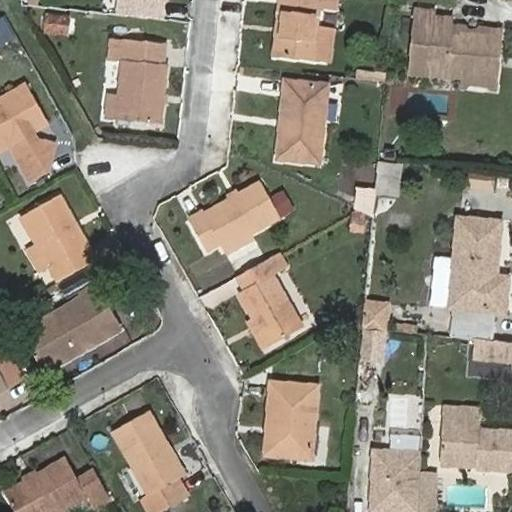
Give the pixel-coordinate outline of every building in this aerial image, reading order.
[(128,0),(128,12),(169,15),(170,0),(128,0)] [(337,0),(280,0),(279,7),(285,8),(278,60),(315,66),(319,34),(321,9),(336,10),(337,0)] [(499,76),(502,42),(497,36),(466,34),(460,38),(452,37),(453,20),(435,19),(436,13),(419,11),(413,73),(467,78),(473,73),(499,76)] [(6,14),(0,18),(0,34),(13,26),(6,14)] [(71,17),(46,15),(45,35),(70,37),(71,17)] [(131,57),(127,95),(126,117),(168,121),(174,62),(168,62),(170,39),(116,33),(115,55),(131,57)] [(335,36),(319,34),(315,66),(330,68),(335,36)] [(498,87),(499,76),(473,73),(467,78),(466,84),(498,87)] [(30,77),(0,93),(0,146),(13,139),(33,174),(53,162),(60,138),(41,133),(30,140),(25,132),(53,116),(30,77)] [(286,88),(278,162),(320,168),(326,94),(286,88)] [(126,117),(127,95),(115,94),(114,113),(115,115),(126,117)] [(401,198),(404,168),(378,165),(376,196),(401,198)] [(349,232),(369,234),(374,187),(354,186),(349,232)] [(65,274),(100,252),(64,190),(27,210),(65,274)] [(259,191),(189,227),(205,253),(217,247),(221,252),(277,224),(259,191)] [(456,223),(449,305),(511,309),(511,273),(497,272),(501,227),(456,223)] [(305,331),(266,264),(236,281),(246,297),(241,300),(270,349),(305,331)] [(93,290),(32,325),(55,364),(127,323),(104,279),(91,286),(93,290)] [(392,301),(365,298),(359,361),(386,364),(392,301)] [(511,341),(475,338),(473,358),(511,361),(511,341)] [(0,387),(3,392),(17,384),(0,353),(0,387)] [(274,386),(271,424),(278,425),(274,455),(317,458),(322,389),(274,386)] [(443,404),(442,419),(481,421),(481,405),(443,404)] [(113,431),(149,494),(143,498),(150,511),(157,511),(185,495),(176,479),(181,476),(165,449),(170,446),(150,411),(113,431)] [(442,419),(440,453),(477,455),(477,463),(511,463),(511,428),(481,426),(481,421),(442,419)] [(419,511),(423,449),(372,447),(369,511),(419,511)] [(477,455),(440,453),(439,462),(477,463),(477,455)] [(26,481),(5,493),(15,511),(56,511),(87,496),(66,459),(38,474),(40,478),(28,485),(26,481)] [(453,507),(485,506),(484,486),(452,487),(453,507)]
